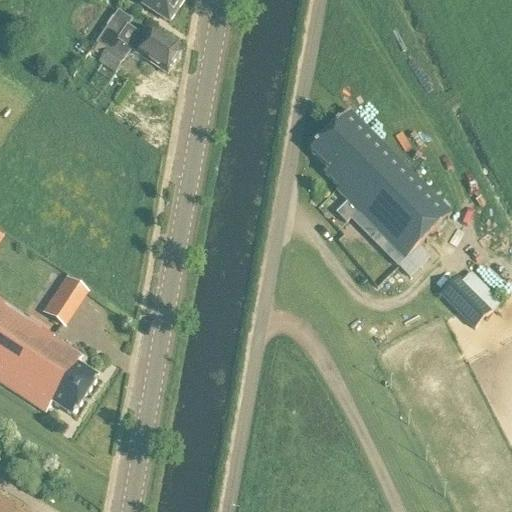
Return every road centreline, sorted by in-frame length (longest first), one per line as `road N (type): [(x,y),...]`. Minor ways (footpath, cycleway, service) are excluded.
road 1 (tertiary): [(120,511),(215,0)]
road 2 (unclassified): [(226,511),(320,0)]
